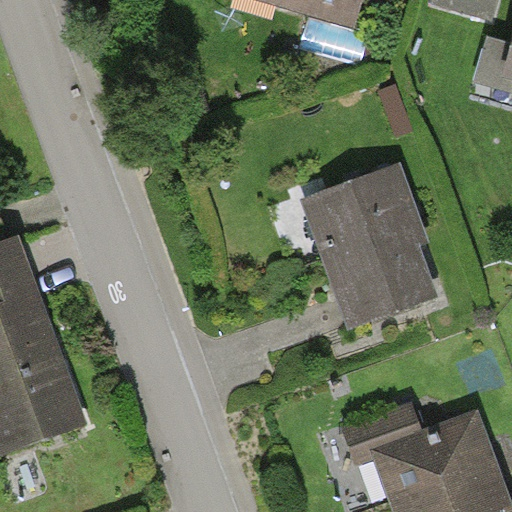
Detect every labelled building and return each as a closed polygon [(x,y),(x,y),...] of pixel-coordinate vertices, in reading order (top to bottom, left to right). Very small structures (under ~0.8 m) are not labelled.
[(396,0),(239,0),(388,35),(396,0)] [(498,0),(436,0),(435,5),(492,22),(498,0)] [(412,171),(306,206),(350,337),(456,302),(412,171)] [(0,462),(95,427),(26,245),(0,255),(0,462)] [(511,511),(511,491),(482,413),(381,451),(403,511),(511,511)]
